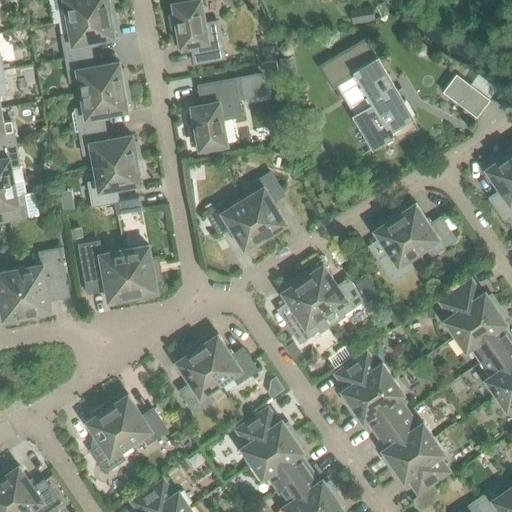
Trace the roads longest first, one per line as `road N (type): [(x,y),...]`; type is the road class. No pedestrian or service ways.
road 1 (residential): [(146,0),(202,304)]
road 2 (residential): [(384,511),(232,285)]
road 3 (residential): [(232,285),(440,162)]
road 4 (residential): [(131,348),(79,318),(0,331)]
road 5 (residential): [(511,266),(440,162)]
road 6 (residential): [(27,417),(131,348)]
